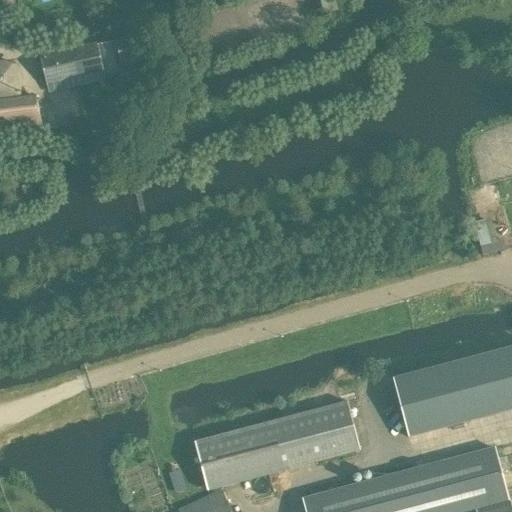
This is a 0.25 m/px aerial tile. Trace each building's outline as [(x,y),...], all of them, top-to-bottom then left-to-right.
[(136,36),(80,49),(41,58),(48,85),(81,77),(142,61),(136,36)] [(0,98),(20,96),(16,61),(0,62),(0,98)] [(0,127),(38,121),(35,99),(0,104),(0,127)] [(409,437),(473,420),(458,363),(394,379),(409,437)] [(206,490),(358,449),(345,400),(193,442),(206,490)] [(177,511),(231,511),(222,490),(177,511)] [(511,511),(511,509),(509,501),(467,511),(511,511)]
